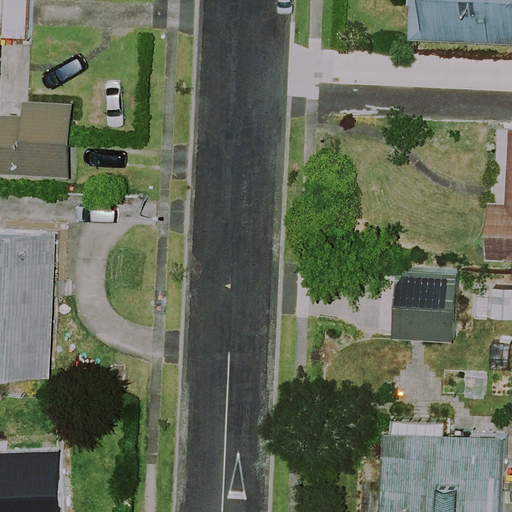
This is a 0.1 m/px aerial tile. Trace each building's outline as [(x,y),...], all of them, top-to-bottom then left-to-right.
[(0,0),(0,173),(65,176),(68,107),(0,104),(0,37),(25,38),(26,0),(0,0)] [(511,0),(413,0),(413,37),(511,39),(511,0)] [(511,129),(505,129),(500,199),(483,198),(479,259),(511,260),(511,129)] [(54,227),(0,223),(0,371),(47,374),(54,227)] [(455,340),(459,274),(396,270),(392,336),(455,340)] [(497,511),(500,427),(383,424),(381,494),(357,494),(356,511),(497,511)] [(62,511),(61,447),(0,448),(0,511),(62,511)]
